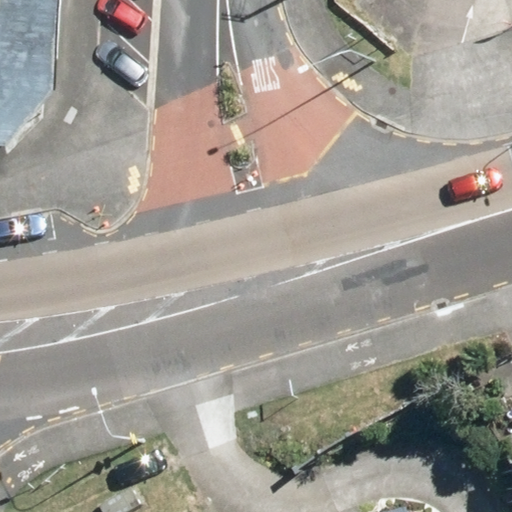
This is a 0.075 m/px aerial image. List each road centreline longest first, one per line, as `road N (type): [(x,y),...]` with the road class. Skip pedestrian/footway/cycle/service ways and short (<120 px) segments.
road 1 (residential): [(265,285),(222,0)]
road 2 (primary): [(265,285),(0,337)]
road 3 (primary): [(511,208),(265,285)]
